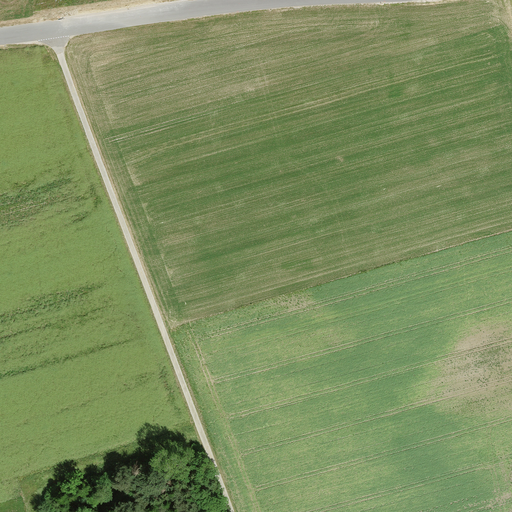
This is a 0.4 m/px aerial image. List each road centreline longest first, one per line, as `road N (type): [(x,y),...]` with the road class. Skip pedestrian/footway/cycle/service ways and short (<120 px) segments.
road 1 (track): [(53,31),(231,511)]
road 2 (tertiary): [(0,37),(256,0)]
